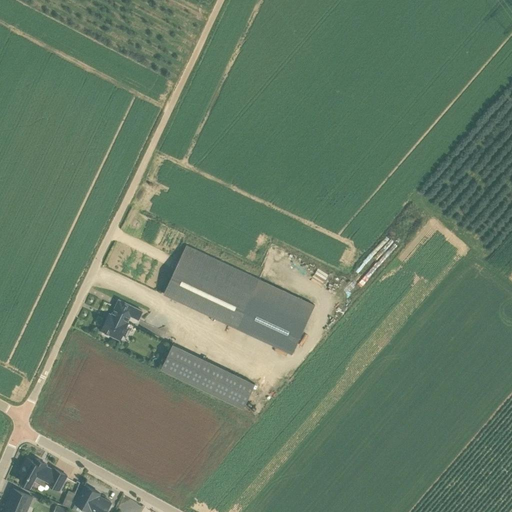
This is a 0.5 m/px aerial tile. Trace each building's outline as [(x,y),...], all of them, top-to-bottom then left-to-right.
[(164,293),(292,353),(315,305),(187,245),(164,293)] [(119,299),(112,314),(110,313),(101,330),(104,332),(103,333),(109,336),(110,335),(120,340),(129,322),(128,322),(131,315),(139,319),(143,311),(119,299)] [(255,384),(173,344),(161,369),(243,409),(255,384)] [(46,465),(47,464),(36,458),(34,461),(28,458),(21,472),(24,474),(20,481),(30,486),(37,474),(48,480),(47,483),(60,489),(67,475),(55,468),(54,470),(46,465)] [(100,493),(86,485),(76,503),(91,511),(92,509),(97,511),(105,511),(111,502),(99,495),(100,493)] [(26,511),(33,497),(13,488),(3,511),(26,511)] [(69,490),(63,504),(69,507),(75,493),(69,490)]
